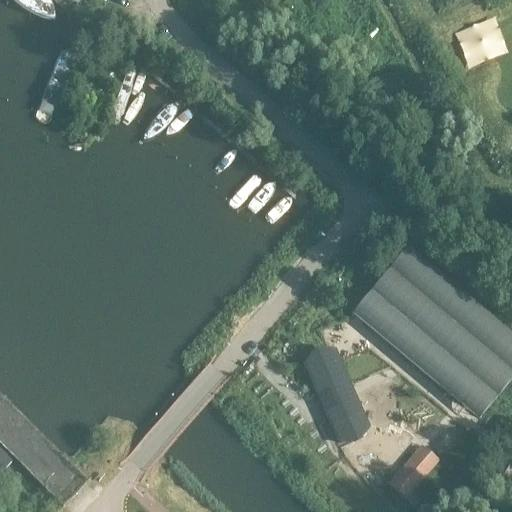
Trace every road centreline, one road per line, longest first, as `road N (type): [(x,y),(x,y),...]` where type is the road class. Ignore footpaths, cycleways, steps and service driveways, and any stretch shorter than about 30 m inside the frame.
road 1 (unclassified): [(96,511),(362,198)]
road 2 (unclassified): [(362,198),(193,48),(158,0)]
road 3 (unclassified): [(362,198),(511,318)]
